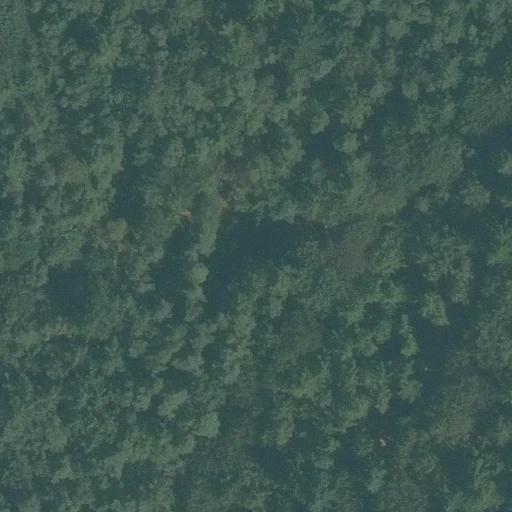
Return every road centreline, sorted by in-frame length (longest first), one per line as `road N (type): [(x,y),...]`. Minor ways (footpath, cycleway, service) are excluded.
road 1 (track): [(175,511),(384,150),(511,63)]
road 2 (track): [(511,252),(378,511)]
